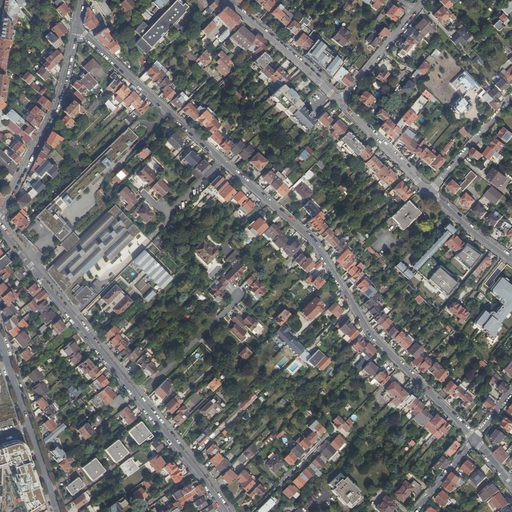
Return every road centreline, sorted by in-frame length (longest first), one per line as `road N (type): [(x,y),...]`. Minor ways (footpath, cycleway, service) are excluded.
road 1 (residential): [(474,438),(370,334),(308,236),(75,28)]
road 2 (residential): [(0,228),(196,469)]
road 3 (residential): [(0,211),(53,110),(75,28)]
road 4 (secondary): [(340,101),(223,0)]
road 5 (secondary): [(429,191),(340,101)]
road 6 (residential): [(511,96),(429,191)]
